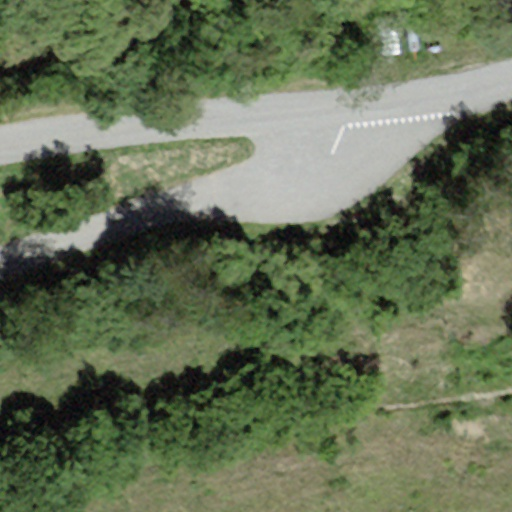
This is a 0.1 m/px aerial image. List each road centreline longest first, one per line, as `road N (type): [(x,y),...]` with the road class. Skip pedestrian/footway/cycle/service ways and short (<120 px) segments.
road 1 (unclassified): [(0,255),(143,205),(277,184),(329,123)]
road 2 (unclassified): [(329,123),(0,155)]
road 3 (unclassified): [(511,83),(329,123)]
